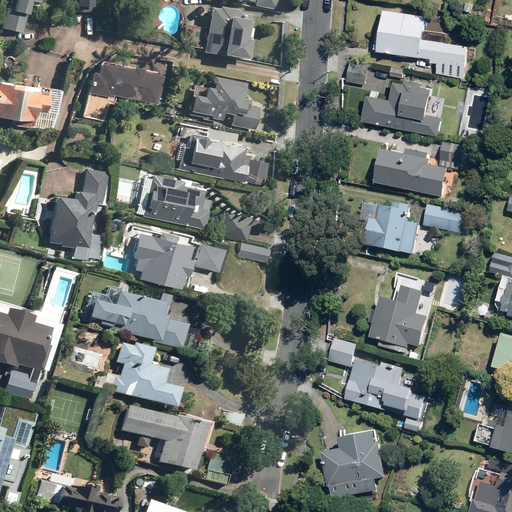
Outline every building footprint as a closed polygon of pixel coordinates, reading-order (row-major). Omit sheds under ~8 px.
[(9,0),(8,9),(4,8),(0,26),(0,27),(22,32),(29,1),(41,3),(42,0),(9,0)] [(69,0),(69,11),(89,11),(89,0),(69,0)] [(238,0),(252,3),(252,0),(254,0),(254,5),(275,9),(276,0),(238,0)] [(217,8),(209,7),(201,51),(244,59),(248,39),(245,38),(249,14),(237,12),(237,10),(217,6),(217,8)] [(428,16),(385,10),(379,51),(433,59),(433,62),(439,63),(438,74),(465,78),(469,46),(447,43),(448,33),(426,30),(428,16)] [(353,60),(348,80),(366,84),(371,64),(353,60)] [(94,73),(89,72),(80,116),(101,121),(106,99),(108,100),(109,95),(153,104),(159,76),(158,75),(159,73),(99,61),(99,63),(96,63),(94,73)] [(405,69),(393,66),(391,75),(403,78),(405,69)] [(211,89),(192,85),(186,113),(202,116),(201,119),(211,121),(212,118),(220,120),(221,113),(230,115),(228,125),(253,130),(258,108),(243,104),(244,101),(240,100),(243,88),(245,88),(246,83),(214,76),(211,89)] [(392,100),(369,95),(364,120),(440,135),(443,117),(428,114),(432,94),(433,89),(422,87),(423,83),(407,80),(406,83),(396,81),(392,100)] [(0,82),(0,117),(32,121),(33,112),(44,113),(47,95),(35,93),(36,90),(19,88),(19,85),(0,82)] [(205,138),(188,134),(181,169),(241,182),(247,156),(241,155),(242,148),(204,140),(205,138)] [(474,149),(445,143),(441,166),(469,171),(474,149)] [(408,156),(384,151),(377,184),(443,198),(449,170),(432,167),(433,161),(429,160),(430,155),(409,150),(408,156)] [(267,163),(250,159),(244,182),(262,186),(267,163)] [(71,198),(53,196),(47,241),(73,245),(71,256),(77,260),(86,261),(86,256),(97,258),(100,235),(89,233),(93,203),(100,204),(105,171),(83,168),(80,191),(73,190),(71,198)] [(180,181),(150,174),(149,179),(141,177),(133,213),(141,214),(140,216),(200,229),(207,199),(199,198),(200,190),(179,185),(180,181)] [(394,211),(367,205),(364,221),(370,222),(365,245),(402,253),(414,255),(420,225),(409,223),(412,207),(396,204),(394,211)] [(429,206),(425,227),(468,235),(472,214),(429,206)] [(250,217),(225,211),(220,235),(245,240),(250,217)] [(156,236),(136,232),(131,257),(134,258),(132,269),(139,270),(137,278),(178,287),(181,274),(184,275),(188,258),(185,257),(188,244),(171,240),(173,234),(157,231),(156,236)] [(220,248),(197,242),(192,266),(215,271),(220,248)] [(267,249),(240,242),(237,256),(264,262),(267,249)] [(511,258),(497,254),(492,273),(511,278),(511,258)] [(400,303),(384,299),(380,313),(375,311),(372,324),(376,325),(373,339),(383,342),(382,348),(408,355),(410,345),(421,348),(430,318),(419,315),(425,293),(404,288),(400,303)] [(160,305),(116,292),(112,307),(91,301),(86,319),(97,323),(96,327),(180,350),(187,324),(157,316),(160,305)] [(0,366),(13,370),(15,366),(30,370),(28,376),(9,371),(3,392),(30,400),(37,372),(39,373),(39,371),(44,372),(57,326),(0,310),(0,366)] [(504,372),(502,379),(511,381),(511,337),(505,335),(495,369),(504,372)] [(360,345),(337,339),(331,362),(353,368),(360,345)] [(171,409),(177,389),(159,385),(163,370),(146,366),(150,349),(130,344),(129,347),(118,344),(112,363),(120,365),(116,379),(112,378),(109,392),(171,409)] [(421,354),(413,353),(411,359),(419,361),(421,354)] [(384,368),(357,361),(346,399),(421,420),(427,398),(414,394),(415,390),(402,386),(407,370),(385,364),(384,368)] [(170,418),(126,406),(119,430),(161,442),(155,462),(189,472),(202,426),(170,417),(170,418)] [(240,415),(224,411),(221,422),(237,426),(240,415)] [(500,431),(495,449),(511,453),(511,412),(506,411),(503,423),(492,420),(490,429),(500,431)] [(423,424),(409,420),(407,430),(420,433),(423,424)] [(344,450),(324,454),(332,499),(379,491),(377,481),(388,479),(381,442),(379,443),(377,432),(342,439),(344,450)] [(232,460),(212,455),(205,480),(225,486),(232,460)] [(476,501),(472,511),(511,511),(511,475),(505,474),(501,489),(483,484),(478,501),(476,501)] [(67,488),(36,480),(31,499),(52,505),(51,510),(58,511),(104,511),(105,511),(108,511),(110,511),(114,499),(94,494),(95,489),(82,486),(81,490),(67,486),(67,488)] [(148,501),(143,511),(169,511),(170,509),(148,501)]
